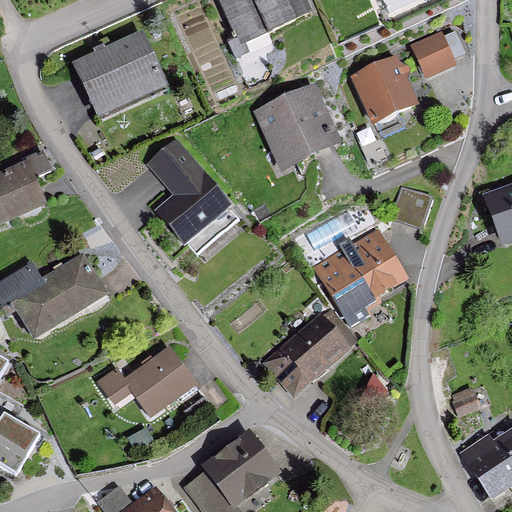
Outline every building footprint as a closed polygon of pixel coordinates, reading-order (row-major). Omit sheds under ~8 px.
[(217,0),(236,42),(263,30),(265,35),(293,22),(293,21),(306,15),(299,0),(217,0)] [(438,37),(411,49),(424,79),(452,66),(438,37)] [(139,38),(74,68),(97,117),(161,87),(139,38)] [(393,63),(352,81),(372,125),(413,107),(393,63)] [(274,150),(280,147),(283,147),(285,148),(292,163),(332,145),(309,95),(259,118),(274,150)] [(177,199),(158,215),(182,243),(224,207),(173,147),(150,166),(177,199)] [(22,163),(24,168),(0,178),(0,224),(42,206),(31,181),(48,173),(40,155),(22,163)] [(420,234),(431,202),(401,192),(390,224),(420,234)] [(511,192),(486,202),(502,245),(511,240),(511,192)] [(376,234),(348,250),(345,245),(310,266),(342,321),(345,319),(342,315),(403,279),(376,234)] [(0,304),(7,316),(15,311),(33,340),(103,297),(80,260),(38,285),(29,270),(0,286),(0,304)] [(328,313),(266,366),(292,395),(354,342),(328,313)] [(130,394),(148,419),(193,387),(168,352),(123,384),(115,372),(97,384),(113,407),(130,394)] [(0,393),(15,368),(0,359),(0,393)] [(457,419),(476,411),(468,391),(449,398),(457,419)] [(202,401),(183,414),(190,424),(208,410),(202,401)] [(0,475),(19,486),(44,441),(1,417),(0,419),(0,475)] [(486,440),(461,456),(488,500),(511,485),(511,437),(492,450),(486,440)] [(222,511),(273,473),(248,439),(204,473),(219,493),(198,508),(201,511),(222,511)] [(100,511),(130,511),(132,511),(116,489),(95,505),(100,511)] [(132,511),(130,511),(166,511),(154,495),(132,511)]
